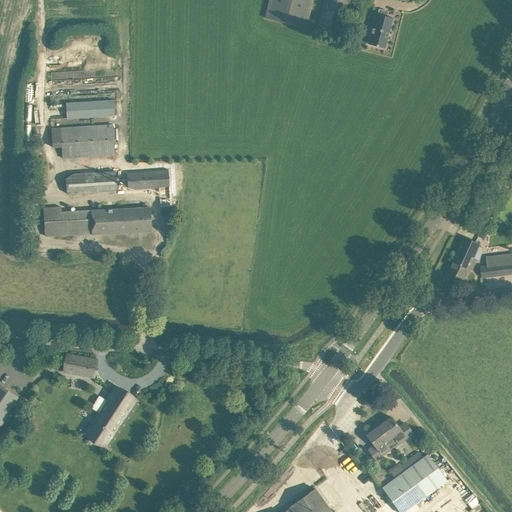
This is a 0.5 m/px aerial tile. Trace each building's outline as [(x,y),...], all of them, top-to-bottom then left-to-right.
[(306,28),(312,0),(269,0),(265,18),(306,28)] [(325,0),(323,10),(318,31),(341,37),(346,15),(347,16),(351,0),(325,0)] [(392,17),(376,13),(368,44),(385,48),(392,17)] [(115,116),(114,100),(66,103),(67,119),(115,116)] [(52,148),(62,147),(62,158),(114,155),(112,125),(61,128),(51,128),(52,148)] [(168,170),(127,173),(128,189),(159,187),(161,206),(170,205),(168,170)] [(66,179),(67,193),(117,190),(116,171),(74,174),(66,179)] [(60,207),(44,208),(45,226),(45,236),(151,230),(150,220),(149,207),(118,209),(64,212),(61,212),(60,207)] [(480,244),(474,241),(465,237),(448,274),(464,280),(469,268),(472,269),(477,259),(474,258),(480,244)] [(511,253),(486,257),(488,266),(481,266),(482,277),(511,273),(511,253)] [(96,361),(68,356),(65,371),(93,376),(96,361)] [(0,421),(5,414),(11,405),(17,397),(0,384),(0,421)] [(100,413),(86,435),(103,446),(135,398),(117,386),(107,401),(99,395),(91,408),(100,413)] [(390,417),(379,425),(387,437),(393,445),(398,442),(412,432),(410,431),(405,423),(398,427),(390,417)] [(314,444),(326,429),(321,425),(309,440),(314,444)] [(393,445),(387,437),(379,425),(367,434),(375,445),(368,449),(375,459),(393,445)] [(409,466),(380,487),(399,511),(401,511),(441,483),(445,480),(446,479),(426,453),(421,457),(417,452),(405,461),(409,466)] [(284,511),(283,511),(332,511),(321,497),(315,489),(290,507),(289,505),(283,510),(284,511)] [(415,505),(404,511),(415,511),(419,510),(418,508),(421,505),(419,502),(415,505)] [(482,503),(474,509),(475,510),(472,511),(478,511),(485,508),(482,503)]
